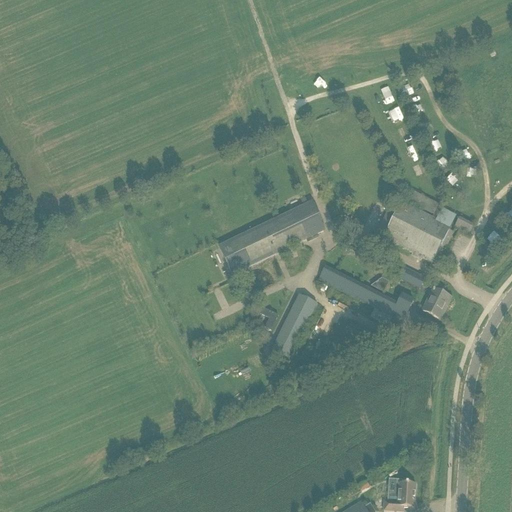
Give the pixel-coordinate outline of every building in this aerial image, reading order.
[(386,108),(395,106),(392,96),(383,98),(386,108)] [(411,107),(415,115),(423,111),(419,104),(411,107)] [(392,122),(401,122),(400,113),(391,114),(392,122)] [(400,142),(409,137),(403,127),(394,131),(400,142)] [(435,165),(442,172),(449,165),(442,157),(435,165)] [(409,203),(434,216),(439,206),(414,193),(409,203)] [(383,240),(423,260),(432,265),(450,228),(401,203),(383,240)] [(235,275),(323,232),(310,205),(222,247),(235,275)] [(472,229),(457,221),(454,228),(469,235),(472,229)] [(494,227),(487,236),(495,242),(502,233),(494,227)] [(396,265),(389,279),(397,283),(399,280),(419,290),(423,283),(426,285),(428,281),(424,279),(424,278),(420,276),(420,277),(396,265)] [(323,272),(319,282),(392,318),(402,324),(409,310),(411,306),(413,302),(401,296),(399,300),(395,309),(351,287),(348,295),(333,288),(337,280),(323,272)] [(351,287),(337,280),(333,288),(348,295),(351,287)] [(383,294),(388,283),(381,280),(371,287),(383,294)] [(437,285),(434,291),(444,296),(446,293),(444,292),(446,289),(437,285)] [(422,312),(438,320),(444,308),(447,309),(451,300),(444,296),(434,291),(422,312)] [(289,361),(317,306),(299,297),(272,352),(289,361)] [(264,329),(271,332),(279,317),(263,309),(260,315),(269,320),(264,329)] [(350,322),(342,338),(370,352),(378,338),(379,337),(350,322)] [(383,511),(403,511),(404,509),(414,510),(415,486),(407,485),(407,482),(404,482),(399,481),(399,482),(396,482),(395,494),(398,495),(398,504),(384,503),(383,511)]
